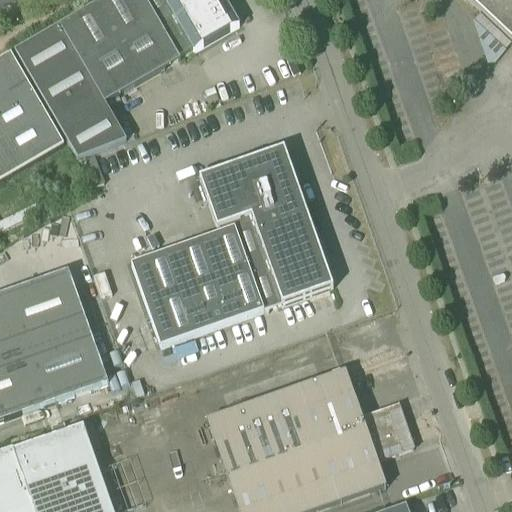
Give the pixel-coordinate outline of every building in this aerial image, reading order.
[(0,0),(0,12),(20,0),(0,0)] [(110,0),(14,57),(77,166),(127,147),(104,108),(180,64),(179,62),(193,54),(194,55),(239,29),(222,0),(110,0)] [(511,0),(465,0),(511,44),(511,0)] [(0,186),(63,149),(10,58),(0,63),(0,186)] [(131,269),(150,323),(160,352),(281,309),(282,310),(333,292),(284,153),(199,183),(217,233),(218,233),(220,237),(131,269)] [(68,275),(0,299),(0,426),(44,411),(56,407),(108,388),(68,275)] [(349,376),(209,418),(237,511),(325,511),(389,493),(379,463),(415,452),(402,407),(362,419),(349,376)] [(52,432),(55,441),(13,456),(13,454),(0,458),(0,511),(111,511),(83,431),(67,437),(64,428),(52,432)] [(104,471),(118,511),(134,511),(148,507),(131,461),(104,471)]
